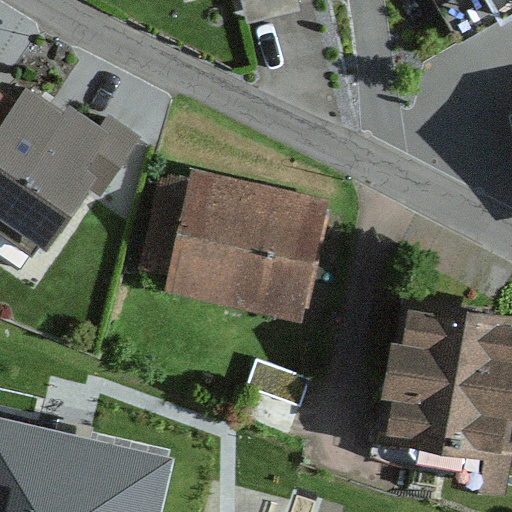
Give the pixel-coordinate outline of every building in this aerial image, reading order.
[(243,0),(248,15),(301,2),(300,0),(243,0)] [(511,4),(511,0),(441,0),(461,34),(511,4)] [(0,109),(14,89),(0,79),(0,69),(0,109)] [(0,221),(32,243),(41,230),(45,233),(83,178),(101,190),(141,131),(108,109),(103,115),(68,92),(63,99),(25,73),(14,89),(0,109),(0,221)] [(325,220),(174,186),(150,293),(302,326),(325,220)] [(511,414),(511,324),(401,309),(381,443),(505,461),(511,414)] [(167,511),(175,474),(0,437),(0,511),(167,511)]
